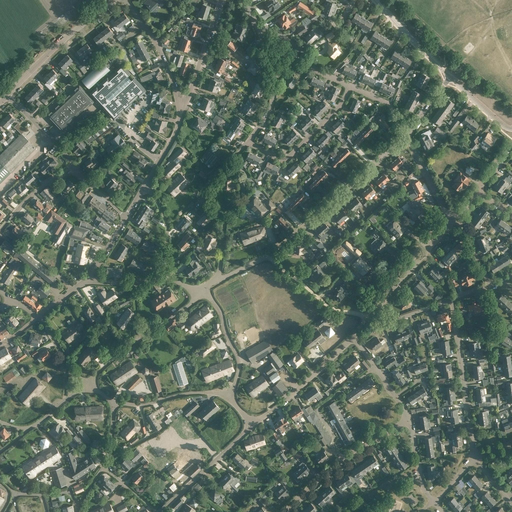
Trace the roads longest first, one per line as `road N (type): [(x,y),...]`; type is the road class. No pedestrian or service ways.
road 1 (residential): [(220,280),(317,216),(406,136)]
road 2 (residential): [(475,458),(451,298)]
road 3 (residential): [(220,280),(220,216),(204,187),(247,141)]
road 4 (unknown): [(511,104),(397,0)]
road 5 (residential): [(88,384),(204,289)]
road 6 (tertiary): [(7,95),(116,0)]
road 7 (residential): [(247,141),(284,161),(341,105),(350,85)]
road 8 (residential): [(253,423),(351,338)]
road 9 (residential): [(159,511),(253,423)]
road 10 (track): [(369,318),(328,306),(265,256)]
road 11 (residential): [(344,459),(319,408),(372,369)]
road 12 (residential): [(186,104),(126,0)]
